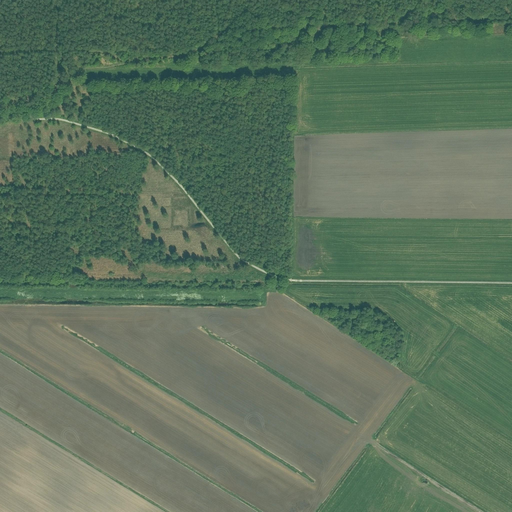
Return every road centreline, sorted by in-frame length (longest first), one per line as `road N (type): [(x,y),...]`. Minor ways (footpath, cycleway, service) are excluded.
road 1 (track): [(124,65),(188,55),(238,32),(511,20)]
road 2 (track): [(482,511),(373,441)]
